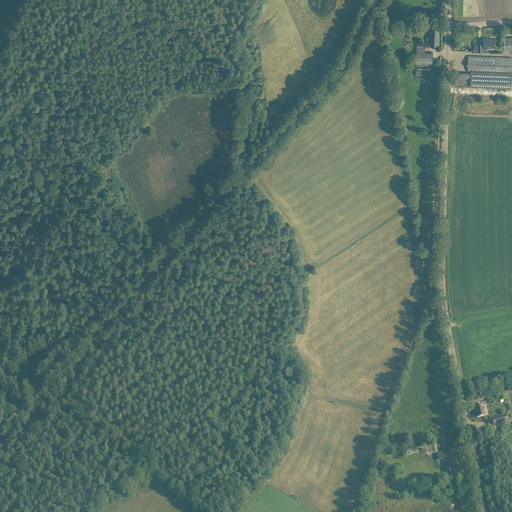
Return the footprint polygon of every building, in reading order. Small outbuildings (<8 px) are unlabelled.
[(426,44),(434,45),(439,45),(439,34),(438,34),(439,28),(434,27),(430,27),(430,36),(426,36),(426,44)] [(511,48),(511,37),(503,38),(503,49),(511,48)] [(478,52),(483,52),(488,52),(488,47),(495,47),(495,39),(489,39),(487,39),(487,38),(483,39),(484,44),(482,44),(478,44),(478,52)] [(416,65),(427,66),(432,66),(433,53),(425,52),(425,46),(417,46),(416,52),(416,65)] [(467,71),(511,73),(511,58),(468,56),(467,71)] [(457,72),(457,83),(469,83),(469,73),(457,72)] [(470,72),(470,87),(511,88),(511,73),(470,72)] [(477,418),(482,417),(485,416),(482,404),(474,407),(477,418)] [(494,427),(499,426),(508,423),(505,415),(497,418),(492,419),(494,427)] [(450,451),(438,453),(439,460),(447,459),(448,464),(447,464),(449,476),(453,476),(454,476),(454,475),(457,475),(456,468),(457,468),(456,463),(451,463),(450,458),(451,458),(450,451)]
